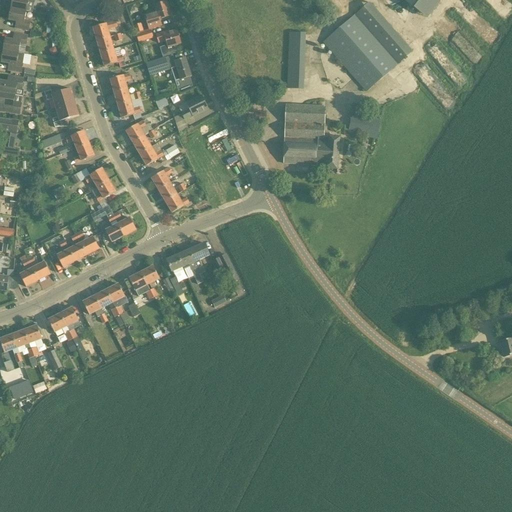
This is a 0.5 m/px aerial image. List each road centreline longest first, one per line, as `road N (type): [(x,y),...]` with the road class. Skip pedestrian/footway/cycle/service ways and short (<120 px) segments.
road 1 (unclassified): [(511,435),(364,331),(321,283),(270,199)]
road 2 (residential): [(163,241),(114,153),(74,33),(78,11),(113,0)]
road 3 (tertiary): [(270,199),(214,89),(185,0)]
road 4 (tertiary): [(0,318),(163,241)]
